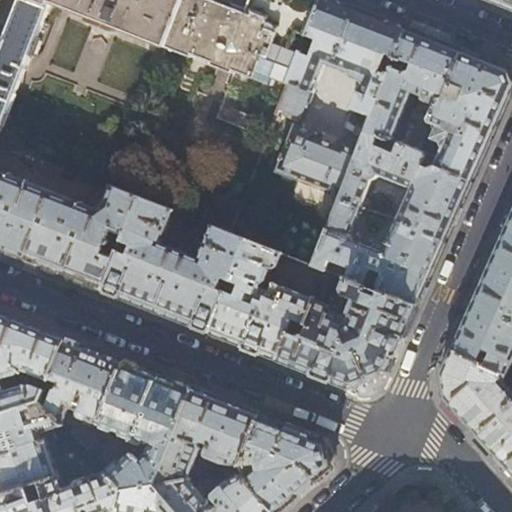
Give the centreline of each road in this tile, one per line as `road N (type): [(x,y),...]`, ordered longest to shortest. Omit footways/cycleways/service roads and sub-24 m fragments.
road 1 (residential): [(0,283),(392,429)]
road 2 (residential): [(511,149),(392,429)]
road 3 (residential): [(392,429),(450,442),(511,511)]
